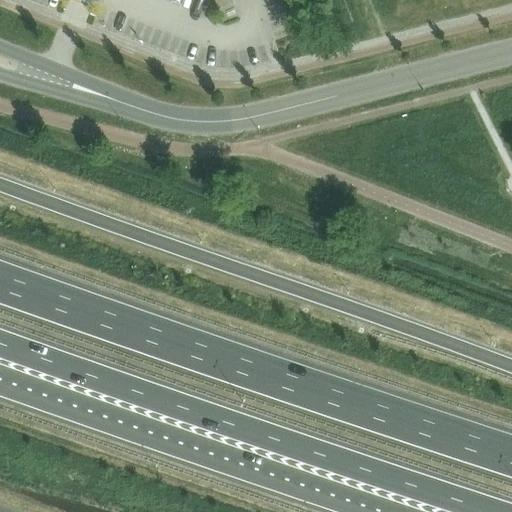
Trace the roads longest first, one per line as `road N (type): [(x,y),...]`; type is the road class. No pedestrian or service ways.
road 1 (trunk): [(511,457),(0,281)]
road 2 (trunk): [(0,344),(489,511)]
road 3 (trunk): [(0,371),(406,511)]
road 4 (tertiary): [(240,119),(511,54)]
road 5 (tertiary): [(240,119),(175,119),(0,59)]
road 6 (unknown): [(114,0),(231,36),(264,24),(257,0)]
